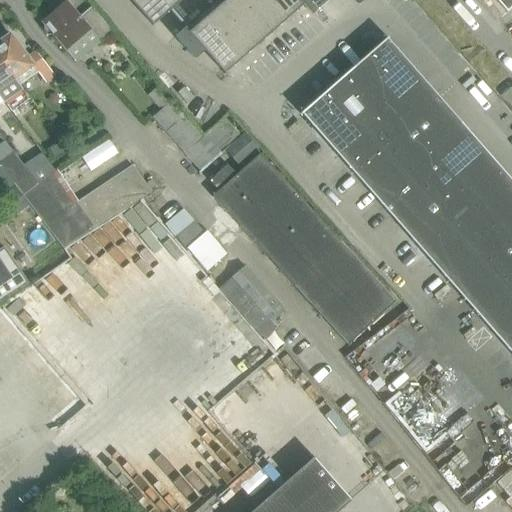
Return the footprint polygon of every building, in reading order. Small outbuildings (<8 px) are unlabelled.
[(128,0),(152,27),(183,0),(128,0)] [(217,0),(185,28),(174,38),(194,61),(204,52),(224,75),(303,6),(298,0),(217,0)] [(298,0),(303,6),(311,14),(312,16),(329,0),(298,0)] [(511,0),(494,0),(506,13),(511,7),(511,0)] [(112,32),(91,8),(79,18),(66,3),(42,24),(63,50),(76,65),(112,32)] [(0,37),(0,63),(18,87),(37,74),(44,83),(54,76),(35,52),(26,58),(8,34),(7,34),(8,36),(3,40),(0,37)] [(422,79),(387,39),(364,58),(400,99),(422,79)] [(400,99),(364,58),(343,77),(379,117),(400,99)] [(0,98),(7,108),(24,96),(18,87),(0,63),(0,98)] [(379,117),(343,77),(322,95),(358,136),(379,117)] [(395,136),(438,98),(422,79),(400,99),(379,117),(395,136)] [(157,88),(147,97),(160,111),(170,101),(157,88)] [(194,99),(184,88),(177,94),(186,105),(194,99)] [(358,136),(322,95),(300,115),(335,156),(358,136)] [(411,154),(454,116),(438,98),(395,136),(411,154)] [(160,111),(153,117),(201,171),(239,136),(224,119),(202,138),(170,101),(160,111)] [(427,172),(470,134),(454,116),(411,154),(427,172)] [(351,174),(395,136),(379,117),(358,136),(335,156),(351,174)] [(244,134),(225,152),(239,167),(258,150),(244,134)] [(442,190),(486,152),(470,134),(427,172),(442,190)] [(367,192),(411,154),(395,136),(351,174),(367,192)] [(28,173),(4,142),(0,145),(0,168),(12,184),(28,173)] [(458,208),(502,170),(486,152),(442,190),(458,208)] [(383,210),(427,172),(411,154),(367,192),(383,210)] [(259,156),(213,198),(257,247),(304,205),(259,156)] [(49,164),(41,169),(47,177),(55,172),(50,165),(49,164)] [(12,184),(0,168),(0,189),(3,194),(14,186),(12,184)] [(78,202),(57,172),(37,185),(28,173),(12,184),(14,186),(62,249),(150,194),(132,168),(78,202)] [(474,227),(511,193),(511,182),(502,170),(458,208),(474,227)] [(399,228),(442,190),(427,172),(383,210),(399,228)] [(415,246),(458,208),(442,190),(399,228),(415,246)] [(490,245),(511,225),(511,193),(474,227),(490,245)] [(304,205),(257,247),(302,296),(349,254),(304,205)] [(431,264),(474,227),(458,208),(415,246),(431,264)] [(184,249),(203,232),(193,222),(175,238),(184,249)] [(506,263),(511,257),(511,225),(490,245),(506,263)] [(447,283),(490,245),(474,227),(431,264),(447,283)] [(203,232),(184,248),(206,272),(226,254),(205,230),(203,232)] [(463,301),(506,263),(490,245),(447,283),(463,301)] [(0,303),(27,285),(3,251),(0,252),(0,303)] [(349,254),(302,296),(347,346),(394,303),(349,254)] [(479,319),(511,289),(511,269),(506,263),(463,301),(479,319)] [(285,314),(244,266),(231,278),(271,323),(285,314)] [(495,337),(511,321),(511,289),(479,319),(495,337)] [(511,355),(511,354),(511,321),(495,337),(511,355)] [(339,511),(351,501),(313,458),(276,491),(294,511),(339,511)] [(294,511),(276,491),(252,511),(294,511)]
